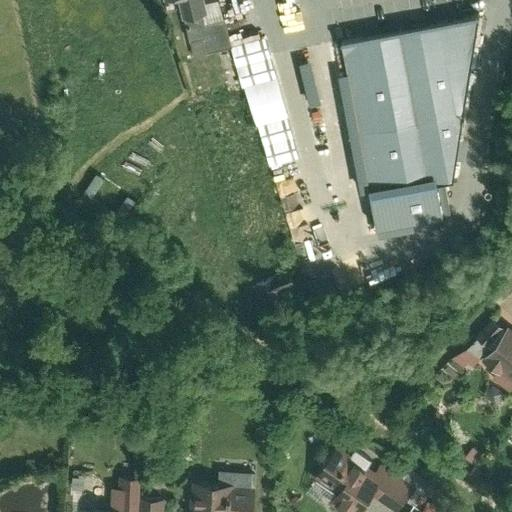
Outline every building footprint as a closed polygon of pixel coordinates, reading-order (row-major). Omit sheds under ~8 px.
[(175,2),(180,23),(201,18),(205,24),(221,21),(216,0),(159,0),(160,6),(175,2)] [(395,0),(312,16),(317,39),(400,23),(395,0)] [(428,0),(433,24),(471,16),(468,0),(428,0)] [(340,62),(326,64),(331,86),(328,86),(349,200),(352,200),(356,220),(379,215),(384,242),(433,233),(443,222),(451,213),(452,201),(460,177),(484,14),(471,16),(433,24),(336,42),(340,62)] [(264,34),(232,41),(259,165),(291,158),(264,34)] [(299,51),(288,53),(292,73),(303,71),(299,51)] [(308,95),(297,97),(301,118),(312,116),(308,95)] [(270,276),(251,285),(260,305),(280,295),(277,291),(292,284),(285,271),(271,278),(270,276)] [(478,363),(503,331),(486,318),(461,350),(478,363)] [(511,332),(506,327),(503,331),(478,363),(474,367),(489,378),(487,387),(499,396),(507,393),(511,396),(511,332)] [(391,511),(393,511),(410,488),(378,465),(372,472),(334,445),(311,478),(334,494),(327,504),(338,511),(358,511),(369,496),(391,511)] [(160,511),(161,500),(135,498),(136,480),(115,478),(115,490),(107,490),(106,511),(81,510),(81,511),(160,511)] [(187,482),(185,511),(249,511),(251,488),(229,488),(229,484),(187,482)] [(442,511),(425,500),(416,511),(442,511)]
